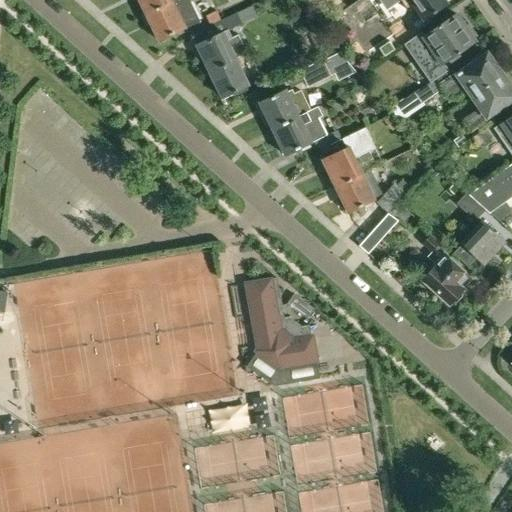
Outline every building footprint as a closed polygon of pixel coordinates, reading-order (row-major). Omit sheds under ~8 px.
[(140,0),(147,14),(176,0),(140,0)] [(189,0),(176,0),(147,14),(161,41),(200,22),(189,0)] [(383,0),(388,5),(395,0),(401,0),(409,11),(416,6),(425,20),(448,4),(444,0),(383,0)] [(425,35),(429,42),(413,52),(433,81),(448,70),(444,64),(446,63),(447,65),(461,56),(460,54),(477,42),(474,38),(476,37),(470,27),(467,28),(457,13),(436,28),(425,35)] [(223,22),(227,30),(242,23),(238,15),(223,22)] [(198,46),(211,72),(237,59),(249,53),(240,35),(230,40),(226,32),(198,46)] [(474,95),(506,73),(499,64),(495,62),(489,54),(480,59),(479,58),(474,61),(475,63),(465,70),(463,68),(454,75),(450,69),(448,70),(433,81),(415,92),(421,100),(422,102),(443,88),(447,93),(457,96),(463,92),(474,95)] [(237,59),(211,72),(224,98),(250,85),(237,59)] [(323,60),(287,78),(292,88),(306,81),(308,87),(331,75),(323,60)] [(511,82),(506,73),(474,95),(483,108),(465,120),(472,130),(496,114),(494,112),(511,99),(511,87),(511,82)] [(260,101),(272,95),(264,80),(253,86),(260,101)] [(261,103),(274,129),(301,116),(300,115),(311,109),(302,91),(296,94),(294,90),(290,92),(289,89),(261,103)] [(325,153),(333,149),(326,136),(317,118),(323,115),(319,108),(312,111),(311,109),(300,115),(301,116),(274,129),(287,155),(315,141),(318,139),(325,153)] [(511,114),(500,123),(493,128),(511,153),(511,114)] [(476,134),(473,136),(479,144),(482,142),(492,135),(487,127),(476,134)] [(328,158),(324,160),(337,186),(363,173),(356,158),(359,157),(376,149),(365,128),(344,138),(348,148),(335,154),(333,149),(325,153),(328,158)] [(454,139),(458,147),(467,141),(462,134),(454,139)] [(511,164),(470,194),(487,210),(492,215),(501,222),(511,210),(505,201),(511,196),(511,164)] [(371,169),(363,173),(337,186),(349,212),(376,199),(383,195),(371,169)] [(395,183),(378,201),(390,213),(407,194),(406,194),(398,186),(395,183)] [(479,217),(487,210),(470,194),(467,192),(457,203),(476,221),(479,217)] [(391,213),(405,223),(412,215),(400,204),(391,213)] [(390,214),(383,222),(391,231),(400,221),(390,214)] [(464,242),(454,252),(468,266),(478,255),(485,262),(505,241),(484,222),(475,232),(465,242),(464,242)] [(430,234),(422,242),(432,251),(440,243),(430,234)] [(469,276),(446,254),(436,265),(425,278),(427,280),(426,284),(432,289),(436,288),(452,303),(453,302),(458,302),(464,296),(463,291),(465,290),(460,285),(469,276)] [(282,367),(317,362),(316,353),(315,353),(310,326),(302,327),(302,326),(290,318),(285,318),(278,278),(247,283),(258,350),(282,367)] [(295,295),(288,304),(308,319),(315,309),(295,295)]
